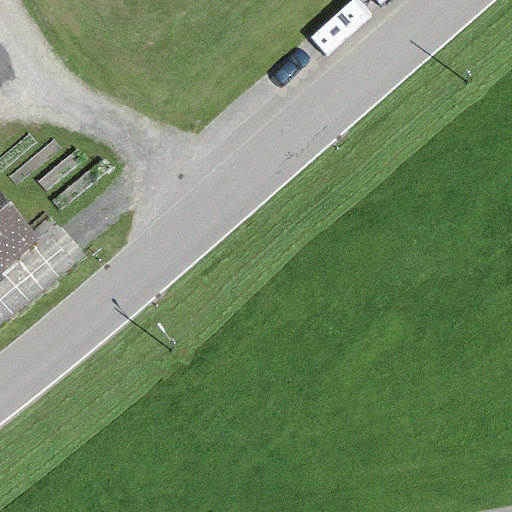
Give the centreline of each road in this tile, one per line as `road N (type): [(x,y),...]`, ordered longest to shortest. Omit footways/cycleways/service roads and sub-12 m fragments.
road 1 (tertiary): [(457,0),(0,393)]
road 2 (track): [(0,0),(57,95),(218,206)]
